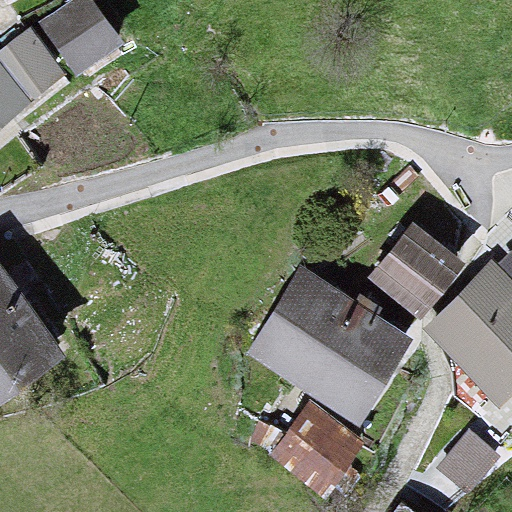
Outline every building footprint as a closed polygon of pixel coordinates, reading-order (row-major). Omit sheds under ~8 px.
[(81,0),(80,0),(37,32),(74,82),(118,50),(81,0)] [(62,86),(25,40),(0,60),(0,78),(27,113),(62,86)] [(0,130),(23,111),(0,84),(0,130)] [(405,233),(364,281),(415,324),(456,276),(405,233)] [(425,340),(495,411),(511,395),(511,293),(493,274),(425,340)] [(0,276),(0,411),(62,370),(0,276)] [(299,282),(248,361),(356,430),(407,351),(299,282)] [(466,438),(438,471),(464,494),(493,462),(466,438)]
